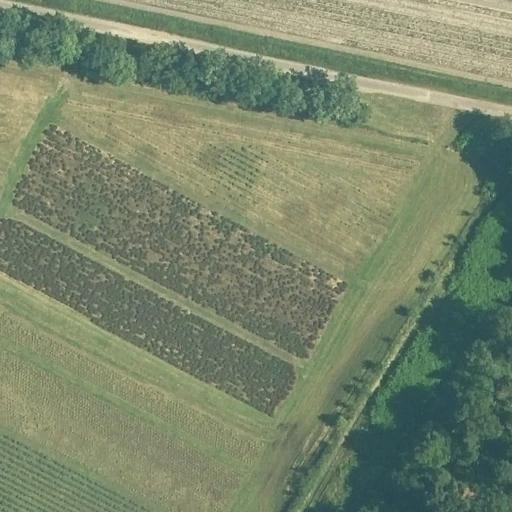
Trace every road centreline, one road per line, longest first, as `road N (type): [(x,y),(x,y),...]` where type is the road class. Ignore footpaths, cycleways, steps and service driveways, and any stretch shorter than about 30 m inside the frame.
road 1 (unclassified): [(511,115),(0,9)]
road 2 (track): [(511,173),(309,511)]
